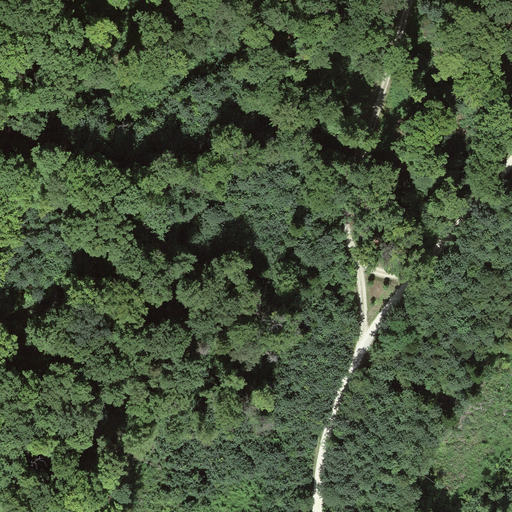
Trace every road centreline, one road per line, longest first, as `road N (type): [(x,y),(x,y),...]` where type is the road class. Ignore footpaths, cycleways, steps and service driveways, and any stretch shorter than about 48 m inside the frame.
road 1 (unclassified): [(511,160),(361,344),(325,436),(315,511)]
road 2 (track): [(361,344),(363,299),(344,201),(413,0)]
